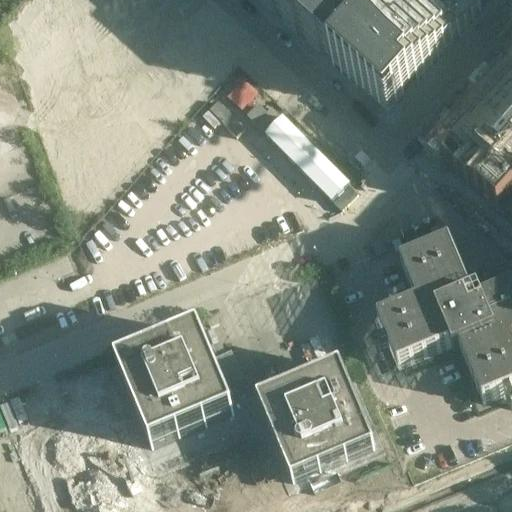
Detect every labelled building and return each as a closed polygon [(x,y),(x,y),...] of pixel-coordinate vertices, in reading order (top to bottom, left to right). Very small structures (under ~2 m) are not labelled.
[(67,0),(43,0),(66,117),(89,112),(67,0)] [(259,0),(264,4),(276,15),(311,46),(312,46),(317,50),(326,58),(333,65),(332,66),(357,88),(358,87),(368,96),(389,115),(409,93),(417,85),(441,58),(445,54),(451,47),(456,41),(481,13),(492,0),(259,0)] [(511,74),(438,157),(511,224),(511,74)] [(135,171),(164,144),(148,127),(119,153),(135,171)] [(511,289),(492,298),(471,289),(468,287),(450,245),(401,265),(417,305),(377,322),(398,371),(451,349),(454,355),(461,353),(483,406),(511,394),(511,289)] [(293,378),(246,396),(293,511),(344,511),(344,510),(364,502),(366,507),(410,489),(323,274),(297,285),(304,303),(268,317),(293,378)] [(152,452),(234,417),(200,335),(117,369),(152,452)] [(101,365),(8,403),(25,445),(32,443),(52,492),(45,494),(52,511),(177,511),(163,477),(143,485),(124,436),(129,434),(101,365)]
